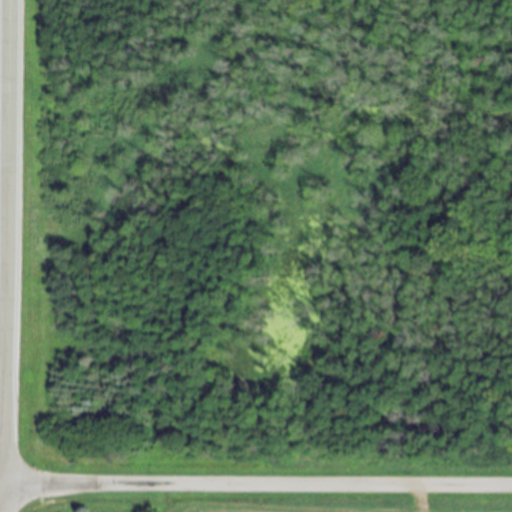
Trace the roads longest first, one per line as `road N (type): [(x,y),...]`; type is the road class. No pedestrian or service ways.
road 1 (residential): [(511,487),(0,484)]
road 2 (primary): [(0,460),(11,0)]
